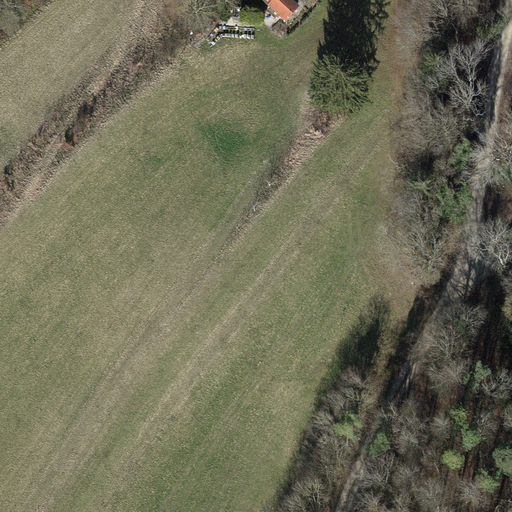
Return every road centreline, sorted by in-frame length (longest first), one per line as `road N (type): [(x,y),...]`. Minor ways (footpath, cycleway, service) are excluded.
road 1 (track): [(501,0),(432,344),(358,511)]
road 2 (track): [(511,225),(458,238),(490,349),(511,511)]
